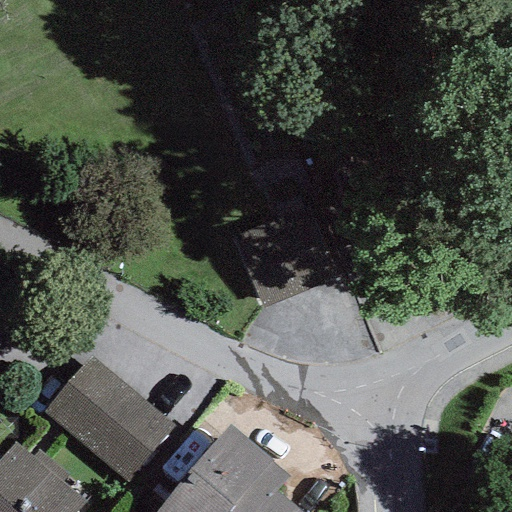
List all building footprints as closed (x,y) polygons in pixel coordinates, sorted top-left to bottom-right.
[(511,0),(489,0),(511,44),(511,0)] [(241,244),(268,316),(363,280),(335,208),(241,244)] [(92,373),(49,432),(123,485),(166,427),(92,373)] [(304,511),(231,463),(198,511),(304,511)] [(0,511),(22,511),(0,495),(0,511)]
